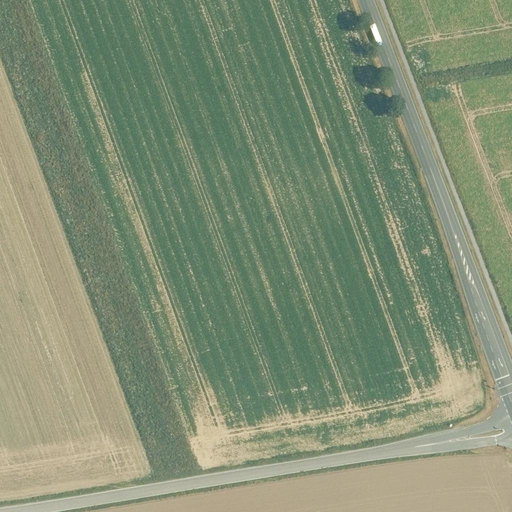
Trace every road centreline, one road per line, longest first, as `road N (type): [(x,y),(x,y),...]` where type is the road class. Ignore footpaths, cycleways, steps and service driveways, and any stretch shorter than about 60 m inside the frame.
road 1 (primary): [(365,0),(511,393)]
road 2 (unclassified): [(55,511),(410,448)]
